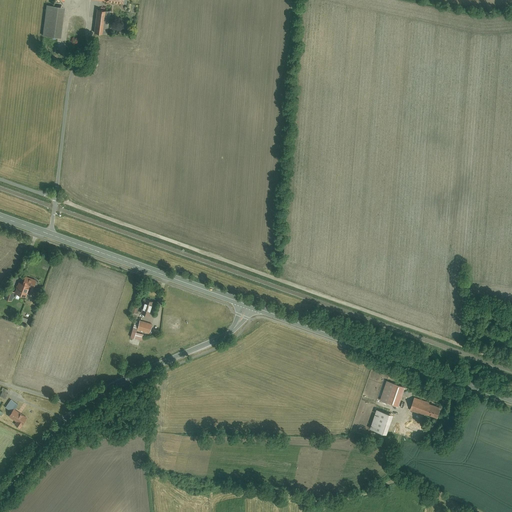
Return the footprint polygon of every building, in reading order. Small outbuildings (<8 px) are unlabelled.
[(47,6),(43,36),(61,38),(66,8),(47,6)] [(97,10),(94,32),(108,34),(110,11),(97,10)] [(26,297),(27,292),(37,296),(39,290),(34,288),(37,281),(25,277),(23,284),(18,282),(14,292),(7,290),(4,299),(11,301),(15,293),(26,297)] [(140,314),(149,317),(154,302),(145,299),(140,314)] [(149,334),(152,324),(136,319),(131,336),(142,340),(144,334),(137,332),(137,330),(149,334)] [(387,381),(380,401),(399,407),(406,387),(387,381)] [(414,398),(410,411),(425,416),(426,414),(438,418),(442,408),(414,398)] [(11,400),(5,408),(11,412),(8,417),(17,422),(15,425),(20,429),(27,418),(15,410),(18,405),(11,400)] [(394,416),(377,410),(370,429),(387,435),(394,416)] [(426,428),(409,422),(407,428),(415,431),(412,440),(419,443),(422,434),(424,435),(426,428)]
